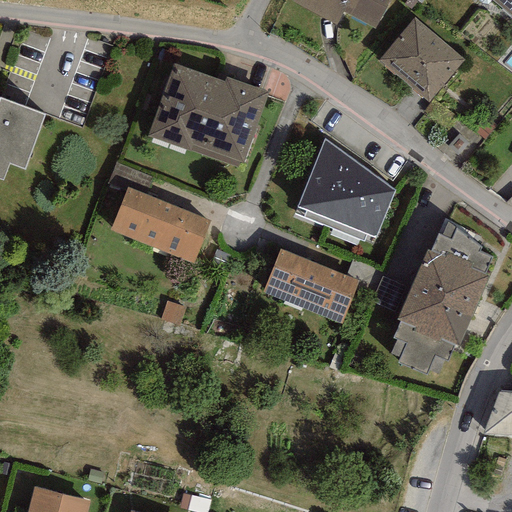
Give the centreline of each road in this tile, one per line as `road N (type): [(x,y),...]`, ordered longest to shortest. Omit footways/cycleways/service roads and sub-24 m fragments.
road 1 (residential): [(241,38),(367,108),(511,216)]
road 2 (residential): [(0,15),(241,38)]
road 3 (unclassified): [(440,511),(472,392),(511,328)]
